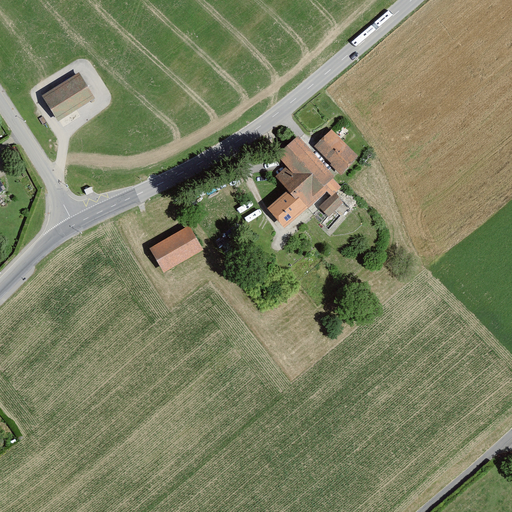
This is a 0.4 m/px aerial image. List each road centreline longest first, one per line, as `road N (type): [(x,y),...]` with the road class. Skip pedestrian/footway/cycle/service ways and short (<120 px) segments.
road 1 (tertiary): [(72,227),(222,151),(413,0)]
road 2 (residential): [(0,99),(72,227)]
